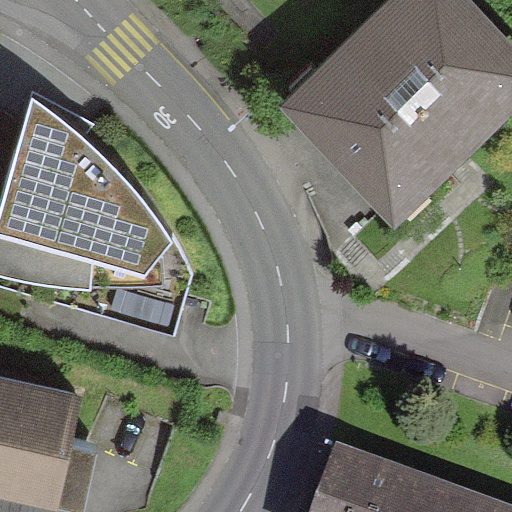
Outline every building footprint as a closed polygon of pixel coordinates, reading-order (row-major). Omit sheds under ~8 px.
[(357,0),(267,81),(382,207),(511,89),(511,43),(472,0),(357,0)] [(0,261),(179,318),(198,260),(174,207),(141,157),(97,110),(33,55),(0,160),(0,261)] [(0,367),(0,485),(41,495),(66,383),(0,367)] [(450,511),(457,495),(327,447),(303,511),(450,511)] [(503,511),(457,495),(450,511),(503,511)]
